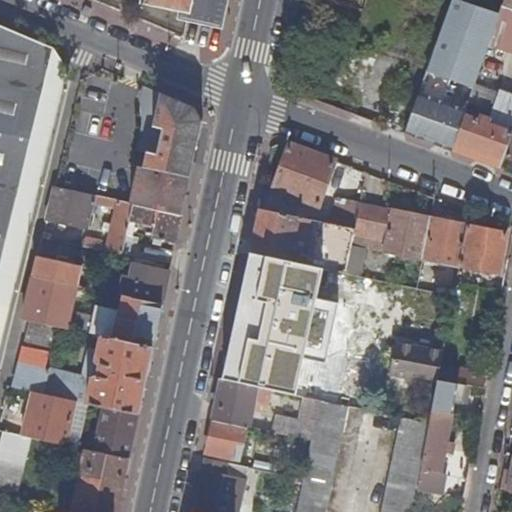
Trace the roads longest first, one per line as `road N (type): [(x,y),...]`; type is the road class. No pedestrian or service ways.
road 1 (primary): [(237,99),(150,511)]
road 2 (residential): [(237,99),(511,196)]
road 3 (residential): [(0,5),(237,99)]
road 4 (residential): [(480,511),(511,345)]
